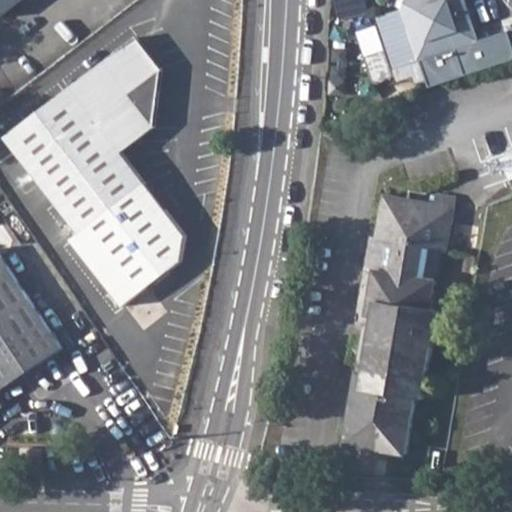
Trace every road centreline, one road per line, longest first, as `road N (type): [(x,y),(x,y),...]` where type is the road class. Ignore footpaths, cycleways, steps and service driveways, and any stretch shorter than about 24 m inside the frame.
road 1 (tertiary): [(291,0),(262,266),(199,509)]
road 2 (residential): [(0,503),(199,509)]
road 3 (residential): [(199,509),(366,511)]
